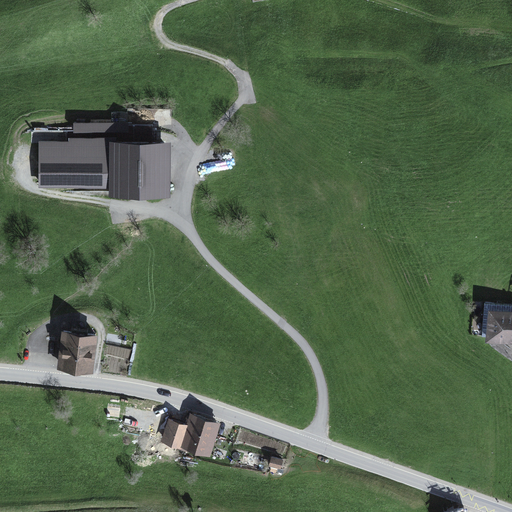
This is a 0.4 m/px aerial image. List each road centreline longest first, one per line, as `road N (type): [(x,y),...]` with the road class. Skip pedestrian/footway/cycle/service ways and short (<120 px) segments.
road 1 (track): [(310,445),(323,397),(315,360),(213,262),(187,223),(199,155),(245,95),(240,73),(160,34),(162,12),(190,0)]
road 2 (tertiary): [(0,373),(178,399),(503,511)]
